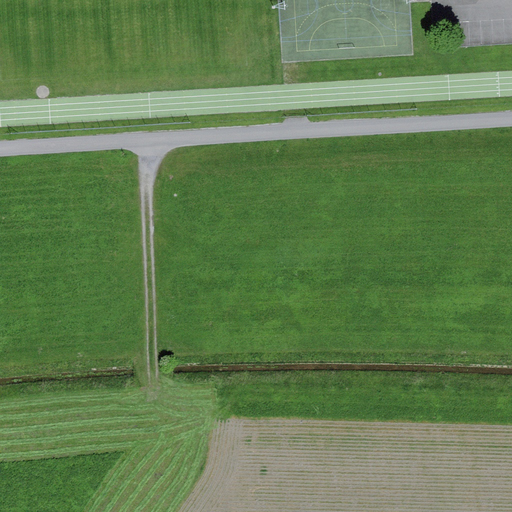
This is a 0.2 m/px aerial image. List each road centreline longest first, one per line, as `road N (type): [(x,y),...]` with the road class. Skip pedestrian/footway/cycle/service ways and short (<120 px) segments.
road 1 (residential): [(19,152),(147,152),(511,126)]
road 2 (track): [(147,152),(152,393)]
